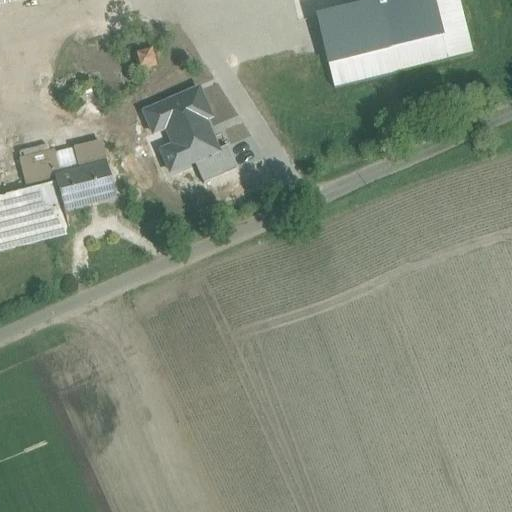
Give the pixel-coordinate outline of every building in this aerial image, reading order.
[(334,87),(478,57),(466,0),(398,0),(319,16),(334,87)] [(151,52),(134,57),(138,74),(155,69),(151,52)] [(59,178),(53,180),(55,188),(62,216),(65,215),(65,216),(115,203),(100,146),(75,153),(79,173),(59,178)] [(49,155),(31,160),(39,192),(55,188),(53,180),(59,178),(56,167),(52,168),(49,155)] [(0,201),(0,254),(70,237),(65,216),(65,215),(62,216),(55,188),(39,192),(0,201)]
